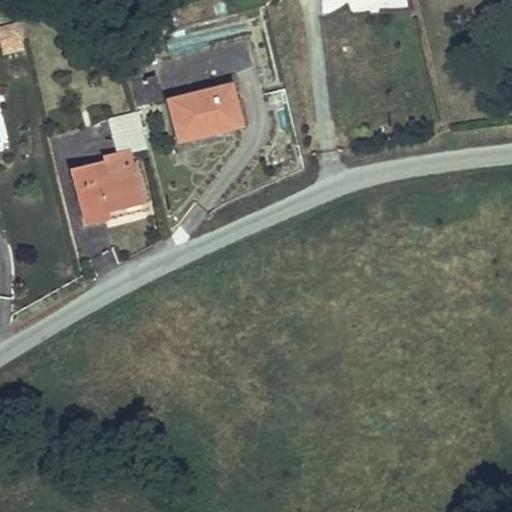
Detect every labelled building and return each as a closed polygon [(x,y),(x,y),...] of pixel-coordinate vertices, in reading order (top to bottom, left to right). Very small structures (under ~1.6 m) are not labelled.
[(154,0),(113,0),(119,23),(158,13),(154,0)] [(0,28),(0,34),(5,53),(21,49),(14,25),(0,28)] [(134,83),(144,80),(139,62),(130,64),(134,83)] [(139,105),(160,99),(155,77),(144,80),(134,83),(139,105)] [(230,86),(166,102),(177,144),(241,128),(230,86)] [(93,167),(70,173),(84,226),(107,220),(105,213),(143,203),(134,166),(132,167),(128,153),(146,148),(137,113),(107,121),(117,156),(91,162),(93,167)] [(71,160),(112,154),(108,127),(67,132),(71,160)]
